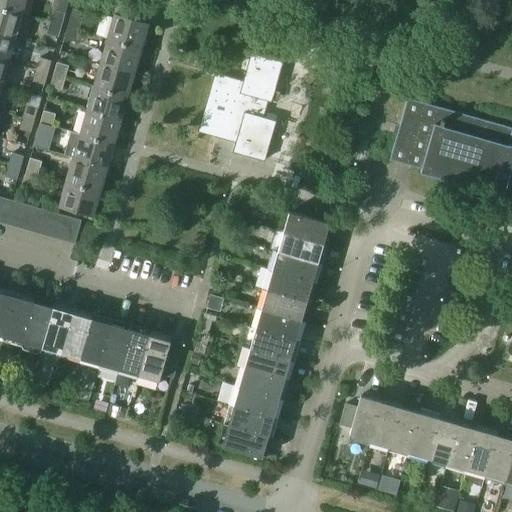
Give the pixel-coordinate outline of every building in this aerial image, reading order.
[(0,0),(0,6),(23,13),(26,0),(0,0)] [(0,6),(0,32),(16,37),(23,13),(0,6)] [(54,9),(50,21),(62,25),(65,13),(54,9)] [(114,13),(107,38),(142,48),(149,23),(114,13)] [(71,14),(68,26),(79,30),(83,18),(71,14)] [(62,25),(50,21),(47,33),(59,36),(62,25)] [(79,30),(68,26),(65,38),(76,41),(79,30)] [(0,32),(0,58),(9,61),(16,37),(0,32)] [(107,38),(100,62),(135,71),(142,48),(107,38)] [(361,41),(358,52),(378,57),(381,47),(361,41)] [(237,141),(234,151),(265,160),(276,120),(263,117),(268,100),(272,101),(283,61),(252,53),(244,81),(216,73),(199,131),(237,141)] [(40,57),(37,69),(48,72),(51,60),(40,57)] [(0,58),(0,84),(2,85),(9,61),(0,58)] [(58,62),(54,74),(66,77),(69,65),(58,62)] [(100,62),(94,85),(128,95),(135,71),(100,62)] [(48,72),(37,69),(33,81),(45,84),(48,72)] [(66,77),(54,74),(51,86),(62,89),(66,77)] [(94,85),(87,109),(121,119),(128,95),(94,85)] [(511,144),(509,144),(511,133),(511,127),(408,97),(390,159),(422,168),(421,172),(504,196),(511,168),(511,144)] [(26,105),(23,117),(34,120),(38,108),(26,105)] [(87,109),(80,133),(115,143),(121,119),(87,109)] [(44,110),(41,122),(52,125),(55,113),(44,110)] [(34,120),(23,117),(20,129),(31,132),(34,120)] [(41,122),(34,146),(45,149),(52,125),(41,122)] [(65,155),(73,157),(108,167),(115,143),(80,133),(72,131),(65,155)] [(13,152),(9,164),(21,168),(24,156),(13,152)] [(73,157),(66,181),(101,191),(108,167),(73,157)] [(30,158),(27,169),(38,173),(42,161),(30,158)] [(21,168),(9,164),(6,176),(17,179),(21,168)] [(38,173),(27,169),(24,181),(35,185),(38,173)] [(101,191),(66,181),(59,205),(94,215),(101,191)] [(0,209),(0,221),(8,224),(15,201),(4,197),(0,209)] [(8,224),(19,227),(26,204),(15,201),(8,224)] [(19,227),(30,230),(37,207),(26,204),(19,227)] [(30,230),(41,233),(48,210),(37,207),(30,230)] [(41,233),(53,237),(59,213),(48,210),(41,233)] [(290,210),(284,231),(324,243),(330,222),(290,210)] [(53,237),(64,240),(70,217),(59,213),(53,237)] [(70,217),(64,240),(75,243),(82,220),(70,217)] [(237,218),(234,226),(250,231),(252,223),(237,218)] [(270,248),(278,251),(318,262),(324,243),(284,231),(276,229),(270,248)] [(278,251),(273,270),(313,281),(318,262),(278,251)] [(273,270),(267,289),(307,301),(313,281),(273,270)] [(267,289),(262,308),(302,320),(307,301),(267,289)] [(0,334),(4,335),(15,295),(0,290),(0,334)] [(209,294),(206,305),(219,309),(222,298),(209,294)] [(4,335),(23,341),(34,301),(15,295),(4,335)] [(23,341),(42,346),(54,306),(34,301),(23,341)] [(42,346),(61,352),(73,312),(54,306),(42,346)] [(262,308),(256,328),(296,339),(302,320),(262,308)] [(61,352),(81,357),(92,317),(73,312),(61,352)] [(81,357),(100,363),(111,323),(92,317),(81,357)] [(100,363),(119,368),(131,328),(111,323),(100,363)] [(241,344),(251,347),(291,358),(296,339),(256,328),(247,325),(241,344)] [(119,368),(138,374),(150,334),(131,328),(119,368)] [(150,334),(138,374),(160,380),(171,340),(150,334)] [(171,347),(165,370),(174,373),(181,350),(171,347)] [(251,347),(245,366),(285,378),(291,358),(251,347)] [(193,352),(190,361),(198,363),(201,354),(193,352)] [(245,366),(240,385),(280,397),(285,378),(245,366)] [(240,385),(234,404),(274,416),(280,397),(240,385)] [(350,434),(371,441),(382,400),(361,394),(358,406),(346,403),(340,424),(352,427),(350,434)] [(371,441),(390,446),(401,406),(382,400),(371,441)] [(109,403),(106,413),(126,418),(128,408),(109,403)] [(187,404),(185,411),(196,414),(197,407),(187,404)] [(234,404),(228,424),(269,435),(274,416),(234,404)] [(390,446),(409,452),(421,411),(401,406),(390,446)] [(409,452),(428,457),(440,417),(421,411),(409,452)] [(428,457),(448,463),(459,423),(440,417),(428,457)] [(448,463),(467,468),(478,428),(459,423),(448,463)] [(269,435),(228,424),(222,445),(263,456),(269,435)] [(467,468),(486,474),(498,434),(478,428),(467,468)] [(486,474),(505,479),(511,455),(511,437),(498,434),(486,474)] [(363,471),(359,484),(375,488),(379,475),(363,471)] [(440,490),(436,506),(454,511),(458,495),(440,490)] [(473,511),(475,506),(461,501),(457,511),(473,511)]
